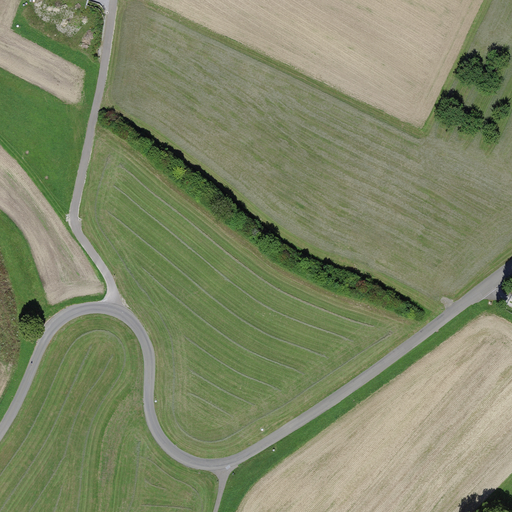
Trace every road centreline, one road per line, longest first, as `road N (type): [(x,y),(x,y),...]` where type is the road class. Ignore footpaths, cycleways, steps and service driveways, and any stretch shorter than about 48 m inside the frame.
road 1 (residential): [(511,272),(319,410),(226,465),(190,461),(158,434),(142,336),(112,308),(78,310),(52,330),(0,433)]
road 2 (track): [(112,308),(113,286),(72,218),(114,0)]
